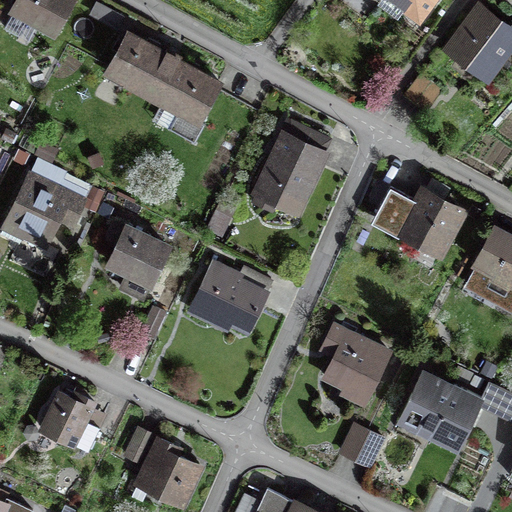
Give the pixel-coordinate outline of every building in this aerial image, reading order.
[(69,0),(20,0),(13,13),(53,33),(69,0)] [(395,0),(415,15),(426,0),(395,0)] [(511,31),(478,8),(451,47),(487,73),(511,37),(511,31)] [(232,73),(135,22),(111,68),(207,119),(232,73)] [(424,74),(408,98),(427,111),(443,88),(424,74)] [(334,144),(286,125),(256,196),(303,216),(334,144)] [(96,194),(34,165),(7,223),(69,252),(96,194)] [(398,191),(378,181),(365,206),(384,216),(379,226),(441,259),(467,208),(406,176),(398,191)] [(231,218),(216,213),(208,235),(223,240),(231,218)] [(179,240),(131,217),(111,261),(159,284),(179,240)] [(511,233),(490,223),(468,268),(511,289),(511,233)] [(275,282),(214,257),(194,305),(254,331),(275,282)] [(154,304),(139,330),(153,337),(167,312),(154,304)] [(364,407),(394,347),(334,318),(321,344),(330,348),(315,377),(346,392),(343,397),(364,407)] [(480,395),(420,366),(395,418),(454,447),(480,395)] [(511,420),(511,391),(494,382),(482,405),(511,420)] [(109,416),(54,391),(35,434),(90,458),(109,416)] [(355,460),(369,429),(352,421),(338,452),(355,460)] [(369,429),(355,460),(372,468),(387,437),(369,429)] [(179,456),(154,445),(134,486),(181,508),(201,466),(179,456)] [(320,511),(292,498),(267,486),(254,511),(320,511)]
